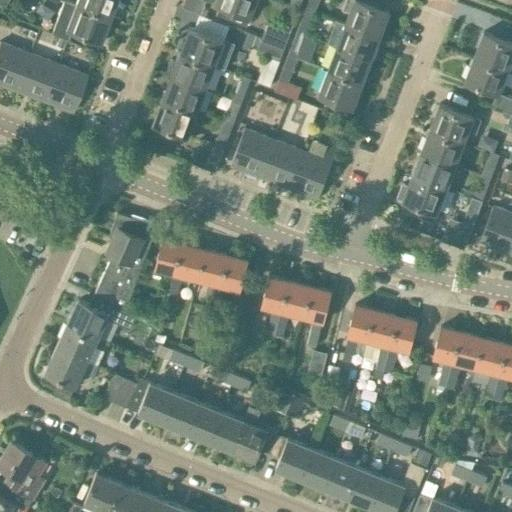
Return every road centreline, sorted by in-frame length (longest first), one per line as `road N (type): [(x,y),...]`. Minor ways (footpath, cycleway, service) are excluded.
road 1 (residential): [(294,511),(1,389)]
road 2 (residential): [(352,254),(443,0)]
road 3 (residential): [(352,254),(289,240),(100,166)]
road 4 (residential): [(1,389),(100,166)]
road 5 (residential): [(100,166),(165,0)]
road 6 (residential): [(511,292),(352,254)]
